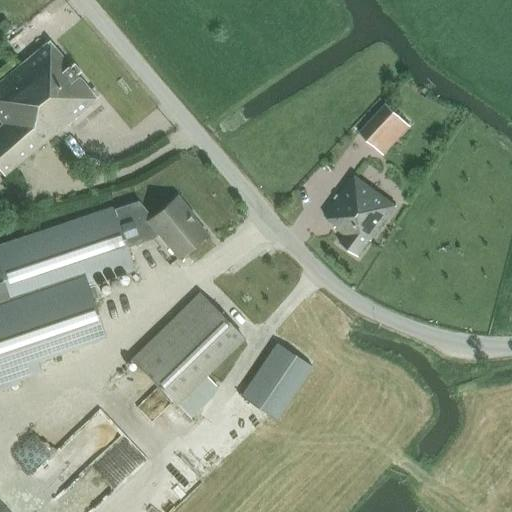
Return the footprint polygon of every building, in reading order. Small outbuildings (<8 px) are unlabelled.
[(4,21),(0,24),(0,35),(10,28),(4,21)] [(18,47),(25,54),(40,41),(33,33),(18,47)] [(49,40),(18,65),(0,79),(0,124),(0,125),(0,171),(4,177),(55,134),(97,99),(49,40)] [(359,133),(375,149),(402,119),(386,104),(359,133)] [(80,124),(63,136),(77,156),(94,144),(80,124)] [(396,207),(354,176),(324,217),(335,224),(333,227),(345,236),(339,243),(358,257),(369,241),(370,241),(396,207)] [(148,221),(159,234),(179,258),(207,235),(188,212),(189,211),(178,197),(151,219),(148,221)] [(152,240),(159,234),(148,221),(151,219),(138,202),(115,209),(114,206),(0,243),(0,268),(14,311),(87,286),(135,270),(128,248),(152,240)] [(0,314),(14,311),(0,268),(0,314)] [(14,311),(0,314),(0,384),(17,379),(40,371),(35,357),(103,334),(87,286),(14,311)] [(174,404),(242,336),(200,294),(132,362),(174,404)] [(240,394),(277,420),(313,367),(276,342),(240,394)] [(139,400),(151,415),(168,401),(156,386),(139,400)] [(0,432),(58,413),(54,402),(0,420),(0,432)]
